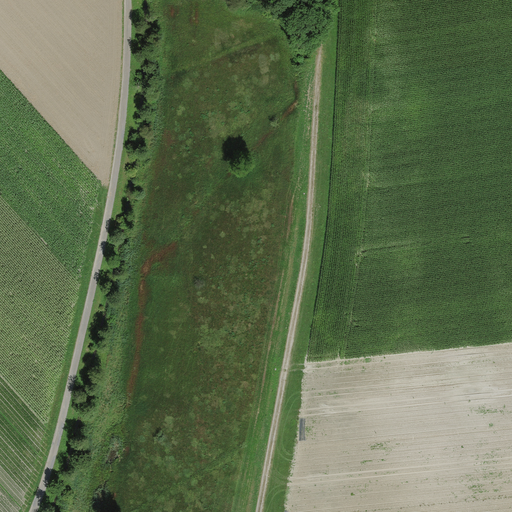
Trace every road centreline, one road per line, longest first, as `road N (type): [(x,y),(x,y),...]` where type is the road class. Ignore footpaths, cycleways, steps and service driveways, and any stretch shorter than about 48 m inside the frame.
road 1 (track): [(125,0),(101,227),(29,511)]
road 2 (track): [(322,0),(309,222),(262,511)]
